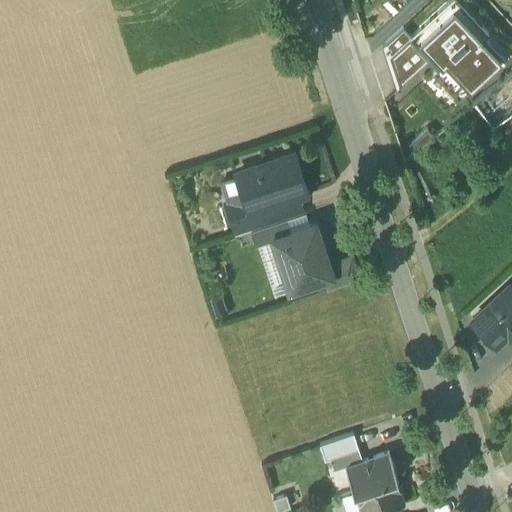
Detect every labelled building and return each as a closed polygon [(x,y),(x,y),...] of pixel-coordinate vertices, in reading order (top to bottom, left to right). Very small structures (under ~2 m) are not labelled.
[(450,1),(411,37),(409,40),(429,61),(436,69),(432,73),(458,101),(468,92),(470,95),(506,61),(484,38),(488,34),(473,18),(469,22),(450,1)] [(411,37),(403,27),(385,44),(399,89),(429,61),(409,40),(411,37)] [(292,151),(235,170),(242,193),(248,210),(269,203),(297,194),(305,191),(292,151)] [(269,203),(248,210),(242,193),(225,199),(237,233),(249,228),(275,220),(269,203)] [(297,194),(269,203),(275,220),(284,218),(303,211),(297,194)] [(303,211),(284,218),(287,229),(306,223),(303,211)] [(275,220),(249,228),(254,241),(271,236),(270,234),(287,229),(284,218),(275,220)] [(328,262),(314,220),(306,223),(287,229),(270,234),(271,236),(288,288),(323,276),(331,273),(328,262)] [(350,254),(328,262),(331,273),(323,276),(326,287),(358,277),(350,254)] [(511,287),(509,284),(472,318),(495,343),(506,333),(509,336),(511,333),(511,287)] [(328,456),(357,447),(352,433),(319,444),(323,458),(328,456)] [(360,458),(357,447),(328,456),(332,468),(343,464),(360,458)] [(360,458),(343,464),(351,489),(352,488),(394,475),(395,474),(387,449),(360,458)] [(394,475),(352,488),(360,511),(370,511),(385,507),(403,501),(394,475)]
